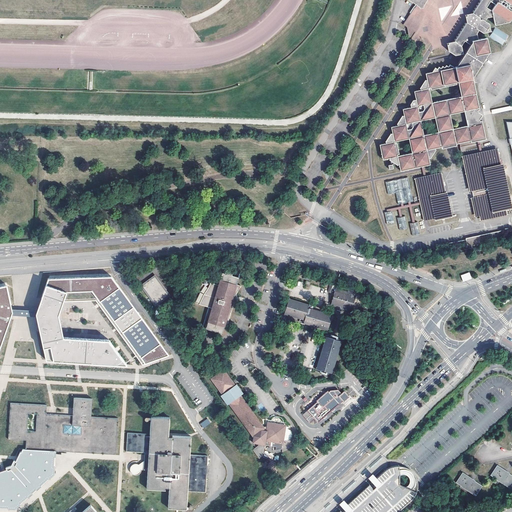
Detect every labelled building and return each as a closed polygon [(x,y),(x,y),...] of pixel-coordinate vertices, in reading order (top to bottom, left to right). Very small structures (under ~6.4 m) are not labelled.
[(475,5),(475,7),(476,7),(476,8),(475,8),(473,8),(474,10),(474,11),(473,10),(472,11),(472,12),(473,13),(472,13),(466,15),(466,16),(465,16),(466,23),(465,23),(463,23),(464,25),(464,26),(463,26),(462,26),(462,27),(463,28),(462,28),(460,28),(460,30),(461,30),(460,31),(458,31),(459,33),(459,34),(458,33),(457,34),(457,36),(455,36),(455,38),(456,38),(455,39),(453,39),(453,41),(454,41),(453,42),(447,43),(447,45),(446,45),(447,51),(454,56),(457,55),(461,57),(455,67),(454,68),(449,64),(448,66),(445,65),(444,68),(442,66),(440,69),(438,67),(436,69),(434,68),(432,72),(425,74),(426,80),(424,80),(419,88),(420,91),(414,92),(415,100),(413,100),(412,101),(409,105),(410,107),(401,109),(403,116),(401,116),(396,124),(396,126),(390,127),(391,134),(390,134),(384,143),(384,144),(378,145),(381,160),(388,159),(388,161),(391,162),(388,166),(387,166),(388,170),(392,169),(392,165),(393,163),(396,166),(398,165),(399,172),(414,168),(421,167),(423,166),(429,165),(428,159),(429,159),(435,151),(435,149),(441,148),(441,150),(446,149),(449,148),(451,147),(456,146),(455,144),(460,143),(470,141),(471,143),(477,142),(480,141),(486,140),(482,124),(482,121),(479,122),(479,120),(482,116),(477,113),(477,111),(479,110),(479,108),(475,94),(472,79),(472,78),(478,67),(482,66),(481,63),(488,53),(489,53),(486,38),(477,40),(476,34),(478,31),(482,33),(488,32),(491,33),(489,37),(502,45),(508,36),(495,28),(493,32),(490,30),(488,24),(484,21),(486,17),(492,16),(494,26),(509,22),(511,18),(511,0),(480,0),(481,0),(480,0),(478,0),(479,2),(479,3),(478,2),(477,3),(477,4),(478,5),(477,5),(475,5)] [(511,105),(491,110),(491,112),(492,114),(511,109),(511,105)] [(463,156),(462,156),(461,156),(463,165),(464,167),(464,168),(469,192),(472,192),(473,198),(470,198),(473,211),(475,217),(477,217),(479,216),(480,221),(507,216),(506,211),(511,209),(510,202),(502,165),(501,165),(497,149),(485,151),(482,152),(480,152),(479,153),(463,156)] [(423,177),(414,179),(418,197),(419,203),(420,204),(420,205),(420,208),(422,217),(423,222),(424,221),(428,221),(434,220),(434,221),(442,220),(445,219),(452,218),(451,215),(446,192),(446,193),(441,173),(425,176),(424,176),(423,177)] [(393,181),(385,182),(388,195),(395,193),(398,205),(400,204),(401,204),(402,204),(405,203),(408,202),(409,202),(410,202),(413,201),(412,198),(408,177),(400,179),(393,181)] [(92,198),(106,193),(104,188),(91,193),(92,198)] [(401,204),(400,204),(401,207),(386,210),(386,211),(387,212),(392,211),(398,210),(399,218),(401,218),(402,217),(400,209),(409,207),(412,223),(413,223),(414,223),(411,207),(420,205),(420,204),(419,203),(411,204),(410,202),(409,202),(408,202),(408,205),(403,206),(402,204),(401,204)] [(384,213),(387,225),(394,223),(392,211),(387,212),(384,213)] [(399,218),(397,218),(399,231),(407,229),(404,217),(402,217),(401,218),(399,218)] [(412,223),(410,224),(412,236),(420,235),(417,222),(414,223),(413,223),(412,223)] [(469,272),(461,275),(463,281),(472,278),(469,272)] [(230,319),(235,299),(233,299),(233,297),(234,296),(235,294),(236,295),(241,286),(237,285),(239,278),(232,276),(225,274),(223,273),(219,285),(211,283),(209,287),(205,294),(200,305),(209,307),(203,328),(223,333),(225,324),(227,319),(223,318),(224,317),(230,319)] [(142,365),(169,355),(111,276),(48,278),(38,307),(37,310),(36,313),(37,317),(46,360),(70,361),(70,356),(85,357),(85,362),(127,365),(109,340),(63,337),(58,314),(63,301),(95,300),(142,365)] [(155,276),(142,286),(155,304),(168,295),(155,276)] [(0,348),(12,315),(13,312),(12,309),(7,286),(0,287),(0,348)] [(336,288),(330,306),(337,308),(337,310),(336,311),(341,313),(341,310),(351,313),(356,298),(347,295),(347,294),(339,291),(340,289),(336,288)] [(288,301),(285,314),(305,320),(304,323),(328,330),(332,317),(308,311),(309,307),(288,301)] [(331,374),(341,342),(327,338),(318,366),(317,366),(316,370),(317,370),(331,374)] [(318,366),(327,338),(326,338),(317,366),(318,366)] [(265,429),(241,396),(244,394),(236,385),(235,386),(234,387),(232,384),(233,383),(223,371),(211,379),(223,395),(221,396),(228,406),(230,404),(245,424),(255,438),(254,443),(259,444),(253,449),(259,458),(264,454),(266,445),(277,447),(276,451),(283,449),(284,444),(287,427),(269,424),(268,430),(265,429)] [(330,393),(328,391),(317,401),(318,402),(308,411),(312,415),(319,423),(341,403),(343,401),(344,402),(350,397),(345,392),(342,394),(339,390),(331,391),(330,393)] [(74,397),(73,415),(47,413),(47,404),(11,402),(8,439),(26,440),(26,448),(57,450),(116,454),(119,417),(92,416),(93,398),(74,397)] [(168,489),(167,492),(167,509),(185,510),(186,492),(204,493),(206,458),(206,457),(188,456),(190,438),(171,437),(171,439),(167,439),(168,418),(149,417),(148,438),(144,437),(144,435),(126,434),(125,452),(143,453),(145,453),(144,462),(139,464),(141,471),(146,472),(145,489),(163,491),(164,488),(168,489)] [(200,423),(203,428),(211,423),(208,419),(200,423)] [(291,427),(287,427),(284,444),(288,444),(288,442),(290,442),(293,441),(295,439),(295,435),(294,432),(292,430),(290,430),(291,427)] [(0,507),(17,508),(20,504),(21,502),(28,496),(29,497),(34,492),(33,491),(36,488),(37,489),(41,485),(41,484),(48,478),(50,478),(56,472),(57,450),(26,448),(23,448),(16,460),(14,460),(13,464),(12,465),(7,466),(7,469),(0,471),(0,507)] [(141,471),(139,464),(136,464),(133,465),(131,467),(131,470),(132,473),(134,474),(137,475),(140,473),(141,471)] [(398,511),(411,501),(412,499),(414,498),(416,495),(417,492),(417,491),(417,489),(418,488),(418,484),(417,480),(416,478),(414,475),(413,474),(412,472),(409,470),(408,469),(405,468),(404,467),(401,466),(399,466),(395,466),(394,467),(392,467),(391,467),(389,468),(388,469),(387,469),(386,470),(385,471),(377,478),(375,479),(374,477),(372,475),(369,478),(371,479),(377,486),(373,489),(369,485),(348,504),(346,505),(344,503),(343,501),(340,504),(341,505),(346,510),(347,511),(341,511),(340,511),(338,511),(398,511)] [(511,486),(511,475),(497,466),(490,476),(510,489),(511,486)] [(472,479),(463,473),(456,483),(476,496),(482,486),(474,480),(472,479)]
